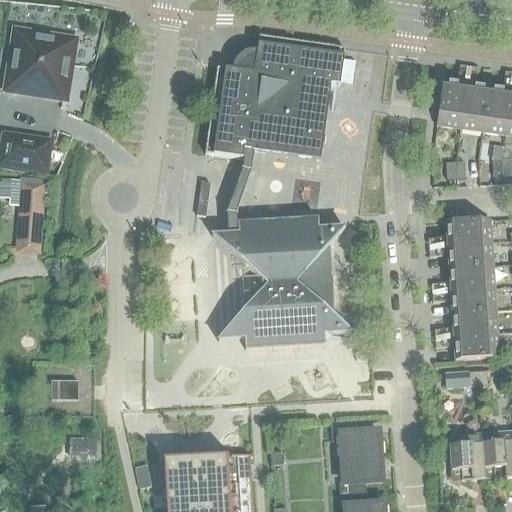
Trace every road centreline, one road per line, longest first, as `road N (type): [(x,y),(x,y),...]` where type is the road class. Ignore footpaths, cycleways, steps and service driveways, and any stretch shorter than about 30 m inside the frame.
road 1 (residential): [(413,511),(393,204)]
road 2 (residential): [(393,204),(412,6)]
